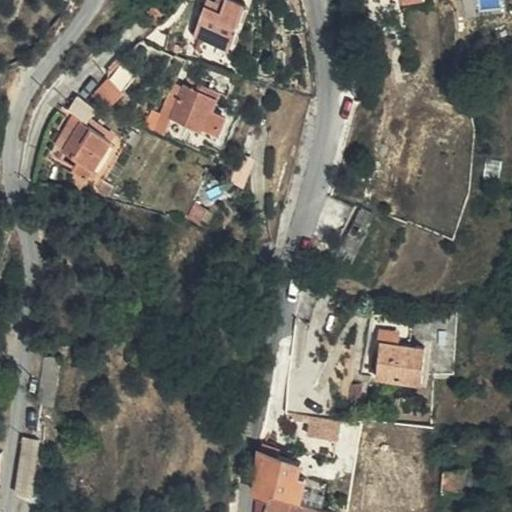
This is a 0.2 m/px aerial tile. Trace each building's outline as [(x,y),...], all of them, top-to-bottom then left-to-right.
[(240,0),(237,11),(258,17),(262,3),(251,0),(240,0)] [(435,7),(434,0),(385,0),(387,4),(411,0),(415,0),(417,14),(431,12),(435,7)] [(243,60),(258,17),(237,11),(230,9),(224,23),(214,20),(205,48),(243,60)] [(215,136),(223,94),(217,93),(215,103),(204,101),(198,133),(215,136)] [(88,134),(100,114),(82,107),(73,123),(79,128),(78,128),(88,134)] [(98,132),(105,117),(100,114),(88,134),(118,152),(121,146),(98,132)] [(72,163),(88,134),(78,128),(55,167),(65,173),(72,163)] [(100,180),(118,152),(88,134),(72,163),(88,172),(100,180)] [(139,146),(133,155),(141,159),(147,151),(139,146)] [(95,189),(100,180),(88,172),(82,181),(95,189)] [(116,198),(108,193),(103,201),(112,206),(116,198)] [(423,362),(376,355),(374,391),(418,397),(423,362)] [(339,434),(339,417),(311,416),(311,433),(339,434)] [(44,453),(31,452),(25,502),(40,502),(44,453)] [(12,463),(0,461),(0,511),(9,511),(12,463)] [(313,476),(273,463),(271,506),(285,508),(299,511),(335,511),(339,496),(311,486),(313,476)] [(463,487),(449,487),(449,509),(464,509),(463,487)]
